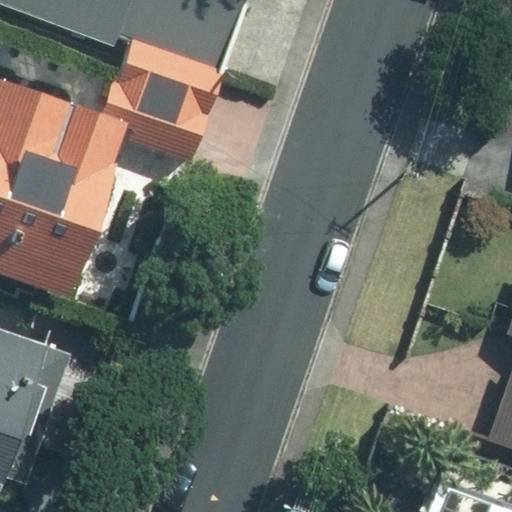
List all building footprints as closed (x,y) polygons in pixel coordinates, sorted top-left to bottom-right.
[(139,0),(2,0),(120,48),(139,0)] [(0,268),(64,291),(119,137),(169,155),(199,70),(139,48),(115,116),(0,75),(0,268)] [(0,490),(48,351),(0,335),(0,490)] [(511,377),(493,421),(511,429),(511,377)] [(509,511),(428,480),(415,511),(509,511)]
